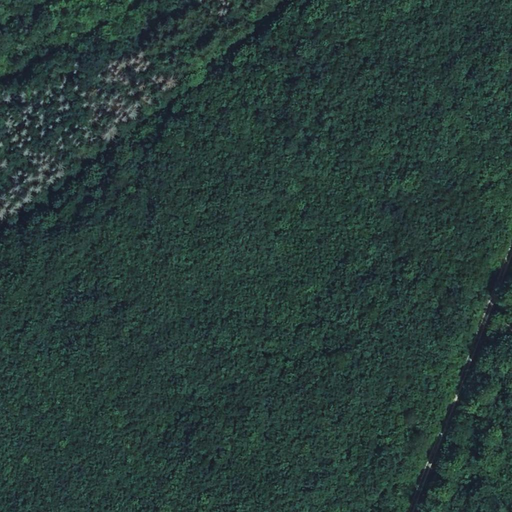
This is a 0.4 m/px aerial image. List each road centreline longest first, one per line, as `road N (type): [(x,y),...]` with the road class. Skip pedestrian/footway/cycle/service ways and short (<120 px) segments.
road 1 (track): [(303,0),(17,231)]
road 2 (track): [(408,511),(511,230)]
